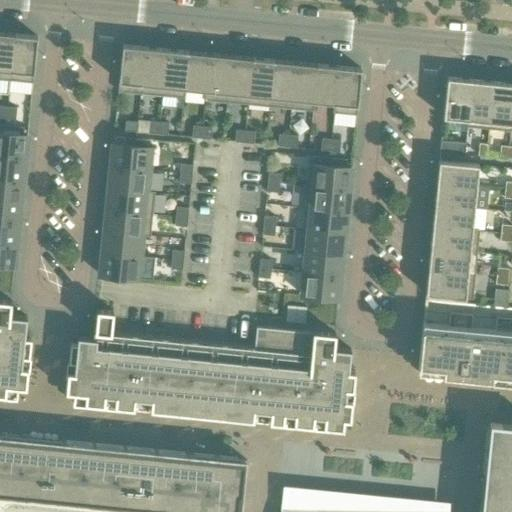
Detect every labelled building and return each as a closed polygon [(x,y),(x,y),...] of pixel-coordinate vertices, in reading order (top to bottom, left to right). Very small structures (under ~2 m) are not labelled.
[(0,79),(10,80),(15,34),(0,32),(0,79)] [(15,34),(10,80),(32,82),(37,36),(15,34)] [(120,91),(140,93),(145,47),(122,45),(119,75),(118,91),(120,91)] [(140,93),(162,95),(166,49),(164,49),(145,47),(140,93)] [(176,97),(183,98),(188,51),(166,49),(162,95),(176,97)] [(203,100),(205,100),(209,53),(188,51),(183,98),(184,98),(185,88),(191,89),(204,90),(203,100)] [(205,100),(226,102),(231,55),(209,53),(205,100)] [(246,104),(248,104),(252,58),(231,55),(226,102),(246,104)] [(248,104),(269,106),(274,60),(252,58),(248,104)] [(269,106),(291,108),(295,62),(274,60),(269,106)] [(305,110),(312,110),(317,64),(295,62),(291,108),(305,110)] [(332,113),(334,113),(338,66),(319,64),(317,64),(312,110),(313,111),(314,101),(333,103),(332,113)] [(338,66),(334,113),(332,124),(353,126),(354,115),(356,115),(356,114),(357,106),(360,80),(361,68),(338,66)] [(467,119),(468,119),(471,79),(447,77),(443,117),(467,119)] [(466,127),(488,129),(493,81),(471,79),(468,119),(467,119),(466,127)] [(510,131),(511,123),(511,109),(511,83),(493,81),(488,129),(510,131)] [(7,106),(6,119),(15,120),(16,107),(7,106)] [(136,132),(136,131),(137,122),(133,122),(125,121),(124,130),(132,131),(136,132)] [(149,133),(158,134),(159,122),(150,121),(149,133)] [(159,122),(158,134),(167,135),(167,134),(169,123),(159,122)] [(191,137),(201,138),(202,126),(193,125),(191,137)] [(202,126),(201,138),(210,139),(211,127),(202,126)] [(234,141),(244,142),(245,130),(235,129),(234,141)] [(245,130),(244,142),(253,143),(254,131),(245,130)] [(0,132),(0,155),(25,158),(27,135),(0,132)] [(277,146),(287,147),(288,135),(279,134),(277,145),(277,146)] [(288,135),(287,147),(296,148),(296,147),(297,135),(288,135)] [(329,151),(330,151),(331,139),(321,138),(320,150),(329,151)] [(331,139),(330,151),(339,152),(340,140),(331,139)] [(464,156),(464,155),(465,143),(466,143),(440,140),(439,153),(464,156)] [(487,143),(479,142),(477,155),(485,156),(487,143)] [(111,152),(110,166),(152,170),(154,148),(140,146),(114,144),(112,143),(111,152)] [(499,157),(507,158),(508,146),(500,145),(499,157)] [(0,176),(23,179),(25,158),(0,155),(0,176)] [(438,160),(436,183),(476,187),(478,164),(438,160)] [(180,163),(179,173),(192,174),(193,165),(192,165),(180,163)] [(302,184),(302,185),(349,190),(351,167),(336,166),(315,164),(310,163),(309,163),(309,165),(307,185),(302,184)] [(109,178),(108,188),(154,192),(154,191),(150,191),(152,170),(110,166),(109,175),(109,178)] [(268,172),(267,182),(279,183),(280,173),(268,172)] [(192,174),(179,173),(179,182),(190,184),(191,184),(192,174)] [(0,176),(0,198),(20,201),(23,179),(0,176)] [(279,183),(267,182),(266,191),(278,192),(279,183)] [(436,183),(434,204),(474,208),(476,187),(436,183)] [(302,186),(300,207),(347,211),(349,190),(302,185),(302,186)] [(108,188),(106,209),(152,214),(154,192),(108,188)] [(0,220),(18,222),(20,201),(0,198),(0,220)] [(434,204),(432,226),(472,230),(472,229),(474,208),(434,204)] [(176,206),(175,216),(187,217),(188,208),(176,206)] [(305,208),(303,229),(344,233),(347,211),(300,207),(300,208),(305,208)] [(106,209),(104,231),(150,235),(152,215),(152,214),(106,209)] [(264,215),(263,225),(275,226),(276,216),(264,215)] [(187,217),(175,216),(174,225),(186,226),(187,217)] [(0,241),(16,244),(18,222),(0,220),(0,241)] [(511,225),(501,224),(500,232),(511,233),(511,225)] [(275,226),(263,225),(262,234),(274,235),(275,226)] [(432,226),(430,247),(477,252),(479,231),(479,229),(472,229),(472,230),(432,226)] [(301,245),(300,250),(342,254),(344,233),(303,229),(302,239),(301,245)] [(104,231),(101,252),(143,256),(145,236),(147,236),(150,236),(150,235),(104,231)] [(511,237),(511,233),(500,232),(499,241),(511,242),(511,237)] [(16,244),(0,241),(0,264),(14,266),(16,244)] [(430,247),(428,269),(475,273),(477,252),(430,247)] [(172,249),(171,259),(183,260),(184,251),(172,249)] [(305,252),(303,272),(340,276),(342,254),(300,250),(300,251),(305,252)] [(143,256),(101,252),(101,260),(99,273),(99,275),(100,275),(123,277),(141,279),(141,278),(143,258),(143,256)] [(260,258),(259,268),(271,269),(272,260),(260,258)] [(183,260),(171,259),(170,268),(182,269),(182,270),(183,260)] [(497,267),(496,275),(508,277),(509,268),(497,267)] [(271,269),(259,268),(258,277),(270,278),(271,269)] [(475,273),(428,269),(425,293),(472,298),(475,273)] [(340,276),(303,272),(303,276),(301,294),(301,295),(338,298),(339,285),(340,276)] [(508,277),(496,275),(495,283),(507,285),(508,277)] [(0,394),(15,396),(15,386),(25,387),(30,339),(24,338),(26,316),(9,315),(11,300),(0,299),(0,394)] [(511,306),(507,306),(507,307),(425,299),(417,372),(511,381),(511,306)] [(285,321),(305,323),(306,307),(287,305),(285,321)] [(65,391),(75,392),(74,402),(342,428),(343,419),(349,420),(354,371),(348,370),(350,349),(333,347),(335,333),(313,330),(312,331),(251,325),(249,345),(111,331),(113,310),(97,309),(94,337),(77,336),(77,343),(70,343),(65,391)] [(511,511),(511,423),(500,422),(489,421),(489,425),(487,445),(486,449),(484,469),(484,473),(480,511),(511,511)] [(0,511),(239,511),(245,459),(0,434),(0,511)] [(440,511),(392,507),(378,506),(338,502),(294,497),(292,497),(290,511),(440,511)]
